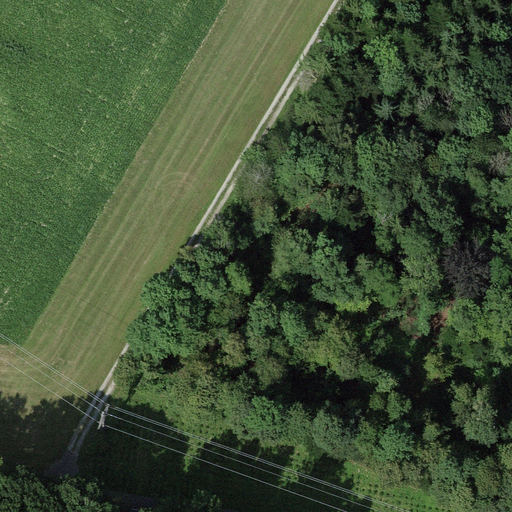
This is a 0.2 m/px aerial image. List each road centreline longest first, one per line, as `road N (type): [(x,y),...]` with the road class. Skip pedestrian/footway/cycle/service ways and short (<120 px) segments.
road 1 (track): [(340,0),(55,494)]
road 2 (tertiary): [(155,511),(0,485)]
